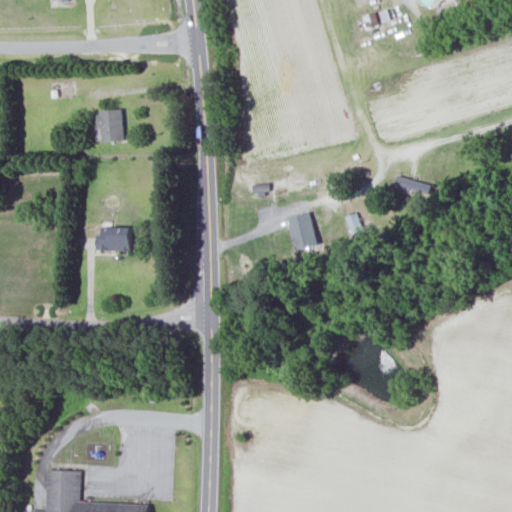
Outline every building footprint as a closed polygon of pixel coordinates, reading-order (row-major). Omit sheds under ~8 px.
[(393,21),(389,9),(367,16),(371,28),(393,21)] [(126,142),(125,110),(101,110),(102,142),(126,142)] [(255,183),(255,192),(271,192),(270,183),(255,183)] [(319,245),(313,211),(291,215),(297,249),(319,245)] [(134,226),(105,225),(105,233),(100,233),(100,249),(134,250),(134,226)] [(151,511),(152,503),(82,501),(83,470),(50,469),(48,510),(33,510),(33,511),(151,511)]
